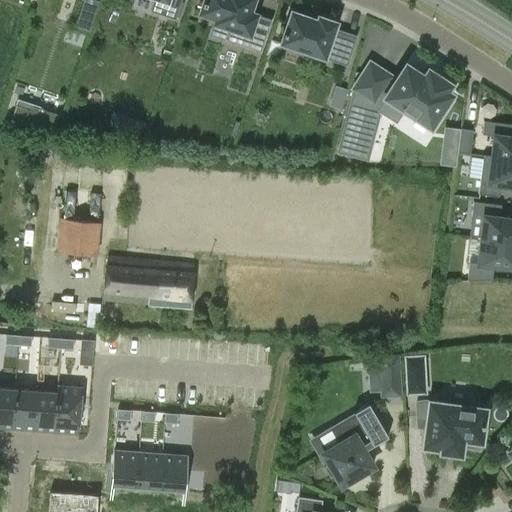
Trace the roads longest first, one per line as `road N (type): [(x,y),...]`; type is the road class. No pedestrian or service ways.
road 1 (residential): [(253,376),(104,365),(97,453),(15,448)]
road 2 (residential): [(511,81),(369,0)]
